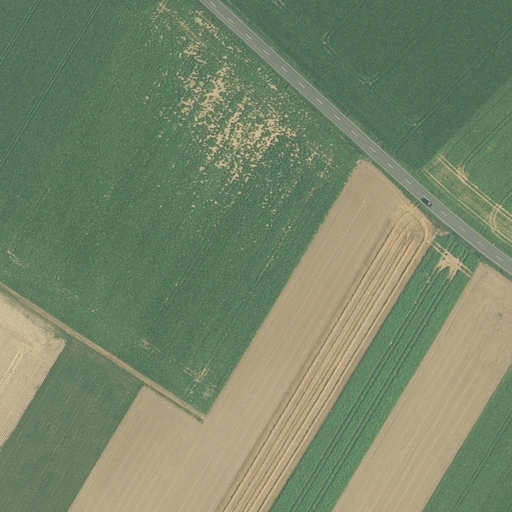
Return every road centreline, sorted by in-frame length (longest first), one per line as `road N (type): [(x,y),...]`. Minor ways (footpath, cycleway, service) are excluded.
road 1 (secondary): [(511,269),(207,0)]
road 2 (track): [(207,421),(0,286)]
